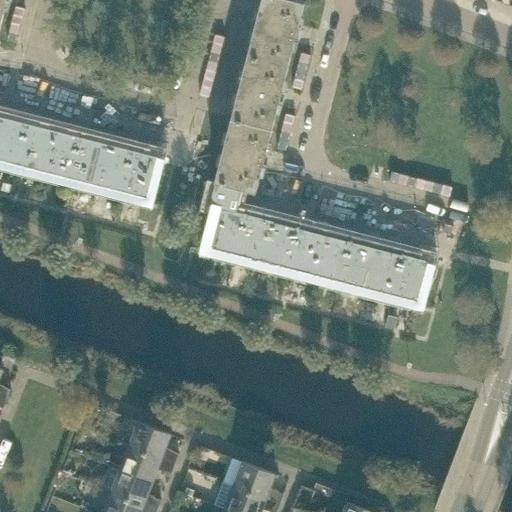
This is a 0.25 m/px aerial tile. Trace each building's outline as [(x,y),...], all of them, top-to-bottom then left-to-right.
[(306,0),(304,0),(262,0),(248,53),(290,63),(295,42),(296,37),(301,39),(303,29),(299,28),(301,21),(306,0)] [(284,87),(290,63),(248,53),(232,115),(274,126),(279,107),(280,100),(285,101),(287,91),(283,90),(284,87)] [(0,114),(0,158),(149,197),(160,155),(0,114)] [(268,147),(274,126),(232,115),(216,180),(226,182),(243,186),(257,190),(263,168),(264,163),(269,164),(271,154),(267,153),(268,147)] [(237,210),(241,196),(243,186),(226,182),(221,205),(220,205),(209,247),(420,301),(431,259),(237,210)] [(3,370),(4,369),(4,368),(0,366),(4,355),(0,353),(0,393),(8,397),(12,388),(0,382),(0,375),(2,370),(3,370)] [(0,405),(5,406),(8,397),(0,393),(0,405)] [(132,418),(129,427),(135,430),(130,444),(176,462),(180,452),(166,446),(171,434),(172,434),(172,433),(132,418)] [(173,471),(176,462),(130,444),(121,467),(153,480),(158,467),(173,471)] [(276,474),(277,473),(242,459),(242,461),(243,461),(234,484),(281,502),(284,492),(271,485),(276,473),(276,474)] [(149,492),(153,480),(121,467),(112,490),(158,508),(162,499),(149,492)] [(224,480),(215,504),(219,505),(225,507),(236,511),(261,511),(263,507),(277,511),(281,502),(234,484),(224,480)] [(200,496),(203,486),(193,482),(189,492),(200,496)] [(348,500),(350,495),(330,487),(327,492),(347,500),(348,500)] [(156,511),(158,508),(112,490),(103,511),(156,511)] [(379,511),(348,500),(347,500),(347,501),(342,511),(379,511)]
